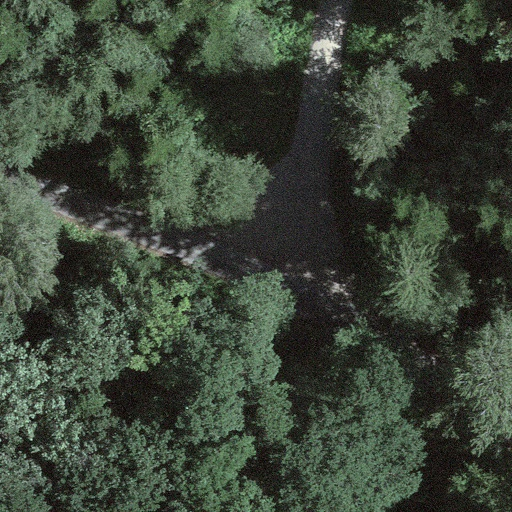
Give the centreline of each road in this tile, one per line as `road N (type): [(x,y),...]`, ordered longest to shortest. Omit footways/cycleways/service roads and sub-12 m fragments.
road 1 (unclassified): [(511,432),(269,278),(124,213),(0,178)]
road 2 (track): [(269,278),(343,0)]
